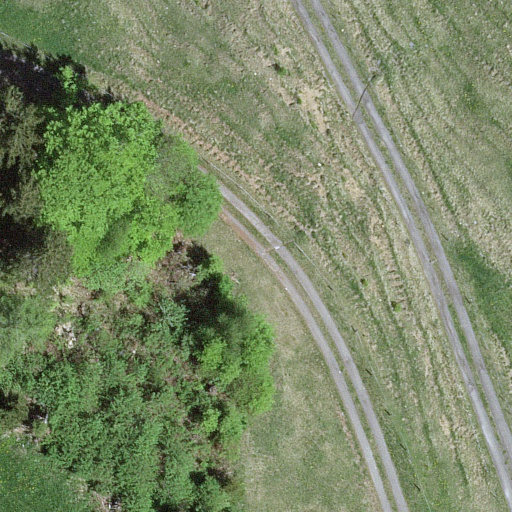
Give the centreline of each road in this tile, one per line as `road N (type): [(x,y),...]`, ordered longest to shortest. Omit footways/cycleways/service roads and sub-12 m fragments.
road 1 (track): [(393,511),(322,324),(301,281),(259,231),(121,124),(0,59)]
road 2 (track): [(303,0),(411,210),(511,477)]
